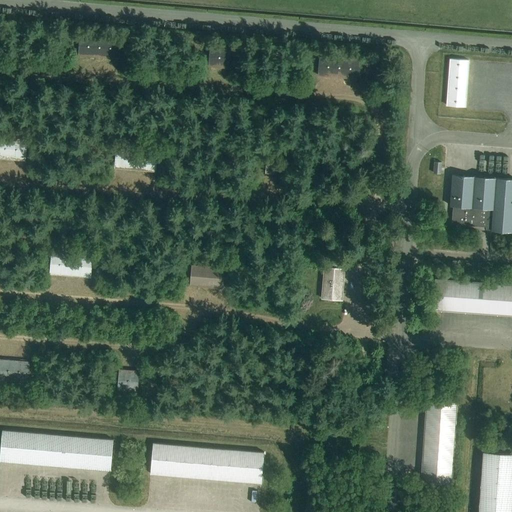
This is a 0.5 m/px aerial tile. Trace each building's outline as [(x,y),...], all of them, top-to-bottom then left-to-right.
[(120,39),(80,35),(78,55),(119,58),(120,39)] [(230,48),(210,46),(208,66),(228,68),(230,48)] [(344,78),(346,78),(349,78),(352,78),(356,79),(358,79),(360,59),(319,55),(318,75),(320,75),(322,76),(324,76),(330,76),(332,76),(334,77),(342,77),(344,78)] [(468,60),(450,59),(447,106),(465,107),(468,60)] [(9,159),(13,159),(19,160),(23,160),(25,160),(27,140),(0,138),(0,158),(1,158),(9,159)] [(127,169),(131,169),(139,170),(143,170),(147,170),(149,171),(153,171),(155,171),(157,151),(116,148),(115,168),(117,168),(120,168),(121,168),(123,168),(127,169)] [(278,161),(267,160),(265,173),(276,175),(278,161)] [(511,179),(452,175),(450,206),(455,206),(454,213),(452,213),(451,224),(486,227),(486,224),(492,225),(491,230),(511,231),(511,179)] [(88,277),(90,277),(92,257),(51,254),(50,274),(52,274),(54,274),(56,274),(62,275),(66,275),(74,276),(78,276),(84,276),(87,277),(88,277)] [(191,272),(190,279),(190,283),(190,285),(198,286),(202,286),(206,287),(222,288),(222,285),(223,281),(223,275),(224,271),(224,268),(208,267),(192,266),(191,268),(191,272)] [(344,269),(324,267),(322,299),(341,300),(344,269)] [(433,309),(511,314),(511,285),(435,280),(433,309)] [(0,379),(28,382),(29,362),(28,362),(27,362),(23,362),(17,361),(13,361),(5,360),(1,360),(0,359),(0,379)] [(126,370),(122,370),(119,370),(117,390),(137,391),(139,371),(136,371),(134,371),(132,371),(129,371),(126,370)] [(422,475),(421,479),(421,481),(428,482),(451,483),(456,403),(427,401),(427,404),(426,405),(426,407),(424,439),(422,475)] [(111,437),(1,429),(0,439),(0,460),(109,469),(111,437)] [(261,451),(151,441),(148,472),(258,482),(261,451)] [(478,511),(511,511),(511,454),(483,452),(478,511)]
